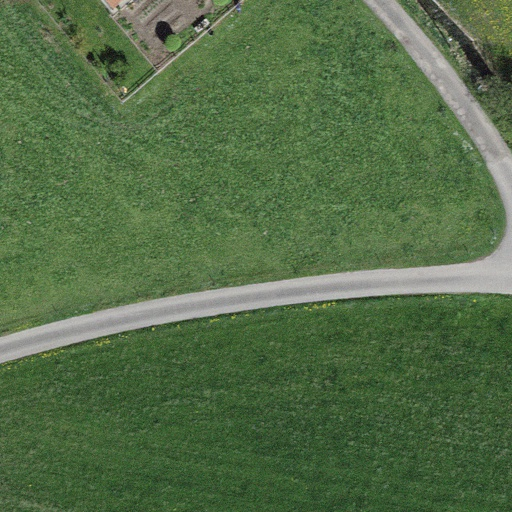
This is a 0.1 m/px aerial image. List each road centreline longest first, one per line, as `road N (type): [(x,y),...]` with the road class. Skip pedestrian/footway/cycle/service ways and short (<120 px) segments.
road 1 (unclassified): [(511,297),(413,295),(258,310),(115,333),(0,363)]
road 2 (unclassified): [(511,188),(476,119),(362,0)]
